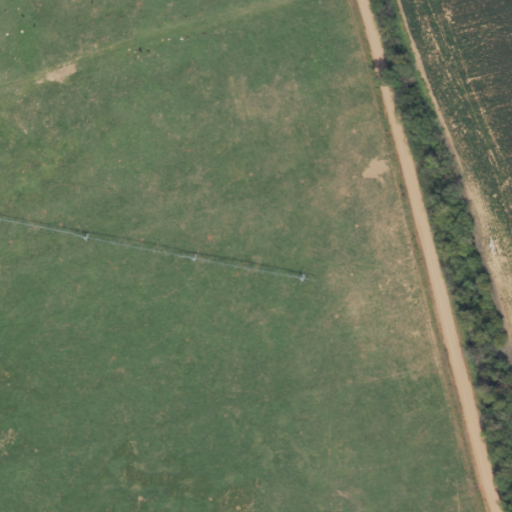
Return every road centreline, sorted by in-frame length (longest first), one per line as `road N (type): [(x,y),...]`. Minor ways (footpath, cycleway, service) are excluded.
road 1 (residential): [(486,511),(355,0)]
road 2 (residential): [(0,58),(271,0)]
